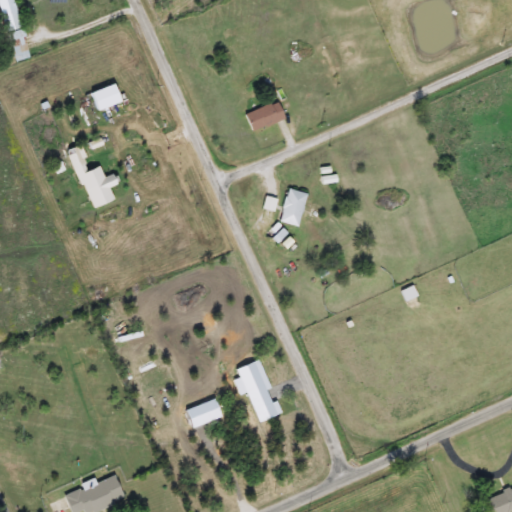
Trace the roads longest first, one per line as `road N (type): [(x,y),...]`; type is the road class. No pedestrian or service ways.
road 1 (residential): [(350,476),(135,0)]
road 2 (residential): [(216,180),(511,48)]
road 3 (tertiary): [(270,511),(511,401)]
